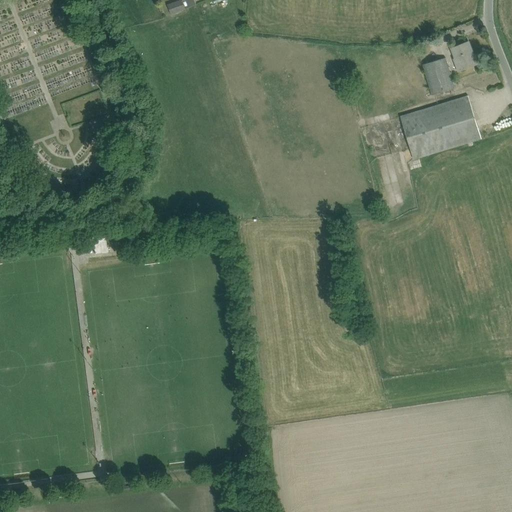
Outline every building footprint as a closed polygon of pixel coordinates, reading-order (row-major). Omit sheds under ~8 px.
[(185,10),(181,1),(168,6),(171,15),(185,10)] [(467,42),(458,46),(452,48),(456,58),(454,58),(459,71),(478,64),(474,55),(473,56),(467,42)] [(432,95),(455,88),(446,58),(423,65),(432,95)] [(469,96),(459,99),(401,117),(414,159),(481,138),(469,96)] [(107,252),(105,234),(87,236),(88,248),(94,248),(94,253),(107,252)]
